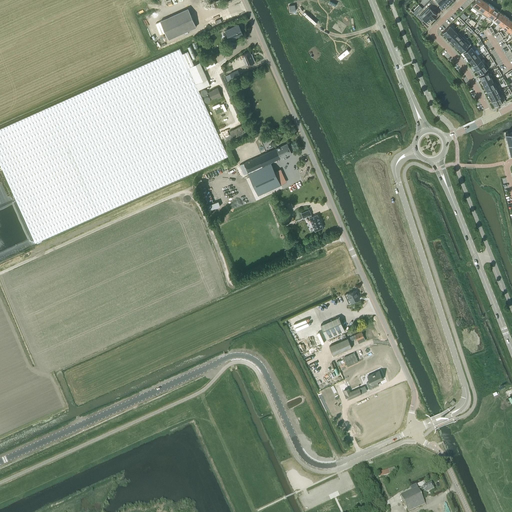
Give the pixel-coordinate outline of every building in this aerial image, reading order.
[(477,10),(483,0),(476,0),(472,7),(477,10)] [(483,0),(477,10),(482,14),(489,3),(483,0)] [(422,8),(433,18),(437,14),(433,10),(435,8),(429,1),(422,8)] [(489,3),(482,14),(487,17),(494,7),(489,3)] [(296,4),(289,6),(291,13),(298,11),(296,4)] [(494,7),(487,17),(492,21),(499,10),(494,7)] [(165,40),(169,39),(196,27),(188,8),(160,21),(166,34),(163,36),(165,40)] [(428,23),(433,18),(422,8),(415,15),(422,21),(424,19),(428,23)] [(498,23),(504,15),(500,11),(494,20),(498,23)] [(504,15),(498,23),(502,26),(508,18),(504,15)] [(511,20),(508,18),(502,26),(506,29),(511,21),(511,20)] [(308,22),(304,25),(309,33),(313,30),(308,22)] [(242,33),(238,24),(225,30),(230,39),(242,33)] [(446,36),(453,29),(449,25),(442,32),(446,36)] [(457,33),(453,29),(446,36),(450,40),(457,33)] [(454,44),(462,36),(458,32),(457,33),(450,40),(454,44)] [(466,40),(465,40),(462,36),(454,44),(458,48),(466,40)] [(466,40),(458,48),(462,52),(470,43),(466,39),(465,40),(466,40)] [(317,46),(311,49),(314,56),(320,54),(317,46)] [(466,57),(474,51),(471,46),(463,52),(466,57)] [(195,84),(188,67),(182,53),(180,48),(0,128),(0,163),(35,242),(228,156),(198,90),(195,84)] [(347,49),(338,56),(340,59),(349,52),(347,49)] [(188,67),(194,64),(192,59),(188,51),(182,53),(188,67)] [(249,51),(242,54),(244,58),(247,65),(255,61),(253,57),(252,57),(249,51)] [(469,61),(478,55),(474,51),(466,57),(469,61)] [(473,66),(481,59),(478,55),(469,61),(473,66)] [(484,64),(484,63),(481,59),(473,66),(476,70),(484,64)] [(195,84),(207,78),(200,62),(194,64),(188,67),(195,84)] [(484,64),(476,70),(479,74),(489,67),(486,62),(484,63),(484,64)] [(228,81),(232,79),(240,75),(238,70),(230,73),(226,75),(228,81)] [(482,81),(491,77),(488,72),(479,76),(482,81)] [(484,86),(493,81),(491,77),(482,81),(484,86)] [(195,84),(198,90),(210,84),(207,78),(195,84)] [(496,86),(495,86),(493,81),(484,86),(486,91),(496,86)] [(498,91),(500,90),(497,85),(495,86),(496,86),(486,91),(489,96),(498,91)] [(218,99),(222,97),(218,87),(212,90),(213,90),(208,92),(212,100),(217,97),(218,99)] [(501,96),(500,96),(498,91),(489,96),(491,101),(501,96)] [(501,96),(491,101),(494,106),(498,104),(498,105),(502,103),(501,102),(505,100),(502,95),(500,96),(501,96)] [(287,143),(239,165),(244,174),(248,173),(271,162),(292,153),(287,143)] [(281,185),(271,162),(248,173),(258,195),(281,185)] [(309,218),(315,230),(323,227),(317,214),(312,217),(311,214),(309,210),(301,213),(303,218),(309,215),(310,218),(309,218)] [(348,304),(351,302),(360,299),(356,289),(347,293),(344,294),(348,304)] [(345,330),(339,316),(320,325),(327,338),(345,330)] [(377,339),(372,329),(361,333),(366,344),(377,339)] [(348,338),(329,346),(333,355),(352,347),(348,338)] [(354,352),(344,357),(348,366),(358,361),(354,352)] [(367,383),(370,389),(379,385),(377,382),(383,379),(379,371),(368,376),(370,381),(367,383)] [(347,400),(361,394),(359,388),(350,392),(348,388),(344,389),(346,394),(345,394),(347,400)] [(379,478),(396,472),(394,467),(377,473),(379,478)] [(401,495),(408,511),(425,504),(420,494),(425,492),(426,493),(429,492),(434,490),(431,484),(427,486),(426,485),(422,486),(423,488),(418,490),(418,488),(401,495)]
